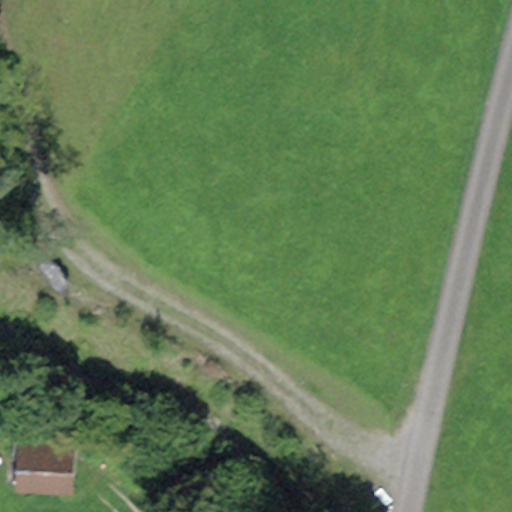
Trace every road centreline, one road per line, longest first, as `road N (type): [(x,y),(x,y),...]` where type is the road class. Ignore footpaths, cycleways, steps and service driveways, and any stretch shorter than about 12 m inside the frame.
road 1 (track): [(421,480),(237,354),(120,286),(50,216),(0,139)]
road 2 (track): [(415,511),(511,67)]
